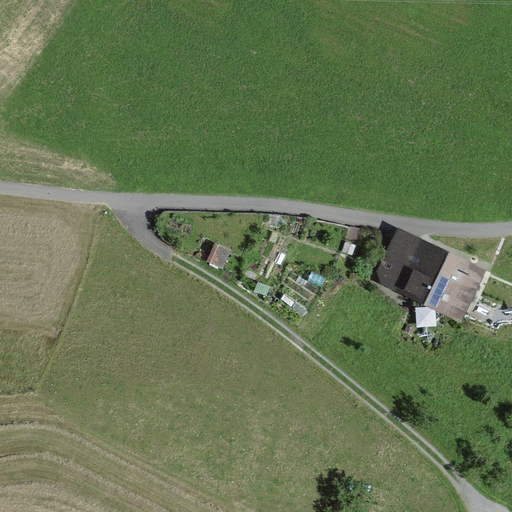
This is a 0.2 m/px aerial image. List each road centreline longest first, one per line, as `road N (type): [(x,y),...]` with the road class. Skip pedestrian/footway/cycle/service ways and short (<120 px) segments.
road 1 (track): [(0,184),(511,226)]
road 2 (track): [(141,198),(151,241),(265,314),(427,445),(468,491),(508,511)]
